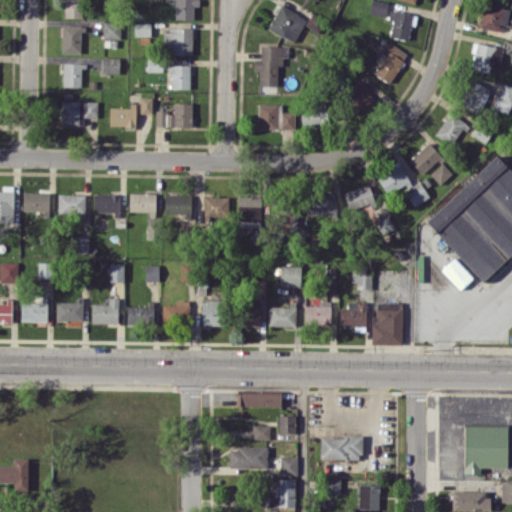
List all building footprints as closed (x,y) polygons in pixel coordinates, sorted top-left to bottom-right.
[(82,16),(82,0),(64,0),(64,16),(82,16)] [(175,19),(195,19),(195,0),(170,0),(171,3),(175,3),(175,19)] [(371,0),(369,13),(385,16),(387,1),(382,0),(371,0)] [(479,26),(503,32),(509,8),(485,3),(479,26)] [(297,40),(306,15),(278,6),(269,30),(297,40)] [(389,35),(407,39),(413,14),(391,9),(388,19),(393,20),(389,35)] [(120,22),(103,21),(102,37),(120,38),(120,22)] [(134,35),(150,35),(151,22),(134,22),(134,35)] [(82,52),(82,25),(62,25),(62,52),(82,52)] [(164,28),(164,54),(192,53),(192,28),(164,28)] [(407,52),(388,42),(378,60),(380,61),(374,73),(391,82),(407,52)] [(501,45),(472,42),(471,51),(473,51),(472,68),(499,71),(501,45)] [(288,46),(261,45),(261,59),(255,59),(254,70),(259,70),(258,85),(278,86),(278,65),(287,65),(288,46)] [(119,72),(119,56),(102,57),(102,73),(119,72)] [(147,70),(162,71),(163,58),(147,58),(147,70)] [(83,63),(63,62),(62,86),(82,86),(83,63)] [(190,88),(189,64),(170,64),(171,88),(190,88)] [(364,80),(347,93),(361,111),(379,98),(364,80)] [(490,87),(470,80),(462,105),(482,111),(490,87)] [(507,113),(511,102),(511,85),(503,82),(492,107),(507,113)] [(152,96),(140,96),(140,113),(152,113),(152,96)] [(81,100),(61,100),(60,125),(83,125),(83,118),(97,118),(98,101),(81,100)] [(192,103),(173,102),(173,111),(155,110),(155,126),(191,126),(192,103)] [(258,128),(295,128),(294,111),(279,111),(279,103),(258,104),(258,128)] [(109,125),(135,125),(136,106),(109,106),(109,125)] [(330,124),(329,107),(301,107),(302,125),(330,124)] [(467,123),(450,111),(434,134),(451,146),(467,123)] [(423,175),(442,156),(428,142),(409,160),(423,175)] [(426,220),(481,280),(511,251),(511,170),(497,154),(426,220)] [(452,173),(442,162),(430,174),(440,184),(452,173)] [(377,175),(386,194),(410,183),(401,163),(377,175)] [(429,197),(420,181),(404,190),(413,206),(429,197)] [(348,209),(374,203),(370,184),(344,190),(348,209)] [(0,190),(0,221),(13,221),(13,185),(3,185),(3,190),(0,190)] [(22,211),(49,211),(49,192),(23,191),(22,211)] [(155,212),(156,193),(129,192),(129,212),(155,212)] [(84,216),(85,194),(58,193),(57,215),(84,216)] [(119,213),(120,193),(93,193),(93,213),(119,213)] [(191,194),(164,193),(164,213),(190,214),(191,194)] [(310,213),(335,212),(335,193),(309,194),(310,213)] [(228,216),(227,195),(202,196),(203,217),(228,216)] [(260,227),(261,196),(238,195),(237,226),(260,227)] [(381,233),(394,229),(388,213),(376,218),(381,233)] [(88,236),(76,236),(76,252),(88,253),(88,236)] [(473,277),(454,257),(441,269),(460,289),(473,277)] [(0,280),(17,281),(17,261),(0,261),(0,280)] [(54,262),(38,261),(37,277),(53,277),(54,262)] [(109,280),(123,281),(124,263),(109,263),(109,280)] [(159,280),(159,264),(145,264),(145,280),(159,280)] [(280,285),(300,286),(300,265),(281,265),(280,285)] [(325,291),(335,292),(336,268),(326,267),(325,291)] [(370,267),(353,267),(353,288),(370,288),(370,267)] [(92,303),(91,322),(117,323),(118,298),(108,297),(108,304),(92,303)] [(162,319),(189,320),(190,300),(175,299),(175,304),(162,304),(162,319)] [(201,325),(222,325),(223,300),(202,299),(201,325)] [(47,320),(47,301),(21,300),(20,320),(47,320)] [(304,305),(304,323),(331,322),(330,300),(320,300),(320,304),(304,305)] [(0,301),(0,321),(11,322),(12,302),(0,301)] [(56,301),(56,320),(81,320),(81,301),(56,301)] [(339,326),(365,326),(366,301),(347,301),(347,307),(340,307),(339,326)] [(402,302),(374,301),(372,343),(401,344),(402,302)] [(127,304),(126,323),(153,323),(154,305),(127,304)] [(259,305),(240,306),(240,326),(260,326),(259,305)] [(268,325),(294,325),(295,306),(268,306),(268,325)] [(280,405),(280,392),(239,392),(239,405),(280,405)] [(295,415),(277,415),(277,432),(295,432),(295,415)] [(269,425),(253,424),(253,438),(269,438),(269,425)] [(463,473),(480,473),(480,467),(507,467),(507,426),(464,425),(463,473)] [(320,458),(361,458),(361,436),(320,435),(320,458)] [(229,446),(228,467),(266,468),(267,446),(229,446)] [(280,455),(280,474),(297,474),(297,455),(280,455)] [(0,481),(14,482),(14,490),(27,490),(28,457),(12,457),(12,465),(0,464),(0,481)] [(268,508),(294,508),(295,478),(276,478),(275,498),(269,498),(268,508)] [(501,501),(511,501),(511,481),(501,482),(501,501)] [(379,484),(358,484),(358,508),(379,509),(379,484)] [(487,490),(452,490),(452,510),(488,509),(487,490)]
